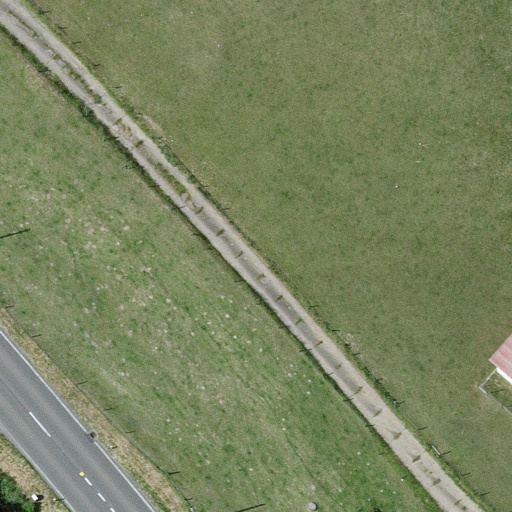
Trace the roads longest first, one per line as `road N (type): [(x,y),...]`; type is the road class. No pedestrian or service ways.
road 1 (residential): [(0,31),(464,511)]
road 2 (secondary): [(113,511),(0,375)]
